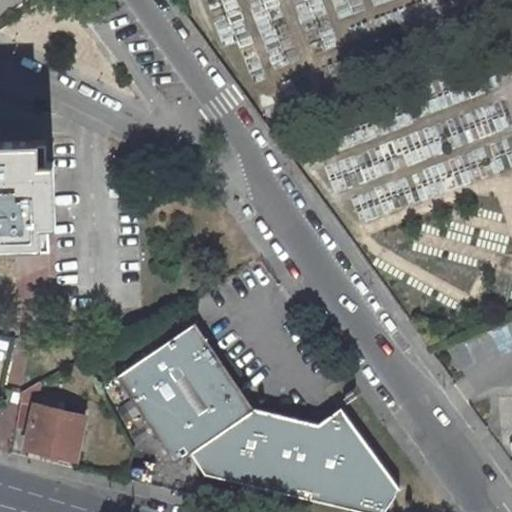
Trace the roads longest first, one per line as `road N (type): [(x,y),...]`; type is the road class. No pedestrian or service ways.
road 1 (unclassified): [(465,466),(276,206)]
road 2 (residential): [(0,68),(239,176),(276,206)]
road 3 (unclassified): [(276,206),(240,135),(141,0)]
road 4 (unknown): [(327,277),(273,311),(276,331),(317,392)]
